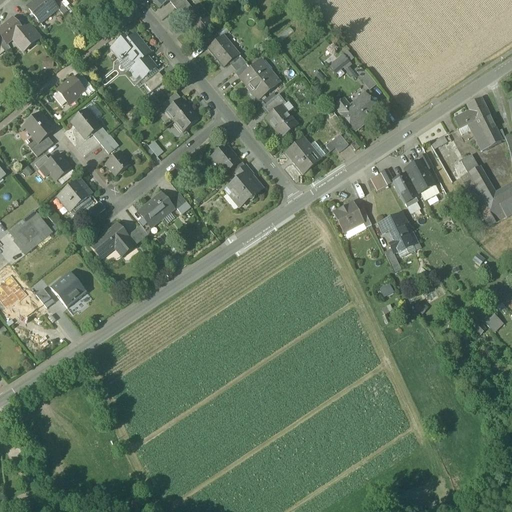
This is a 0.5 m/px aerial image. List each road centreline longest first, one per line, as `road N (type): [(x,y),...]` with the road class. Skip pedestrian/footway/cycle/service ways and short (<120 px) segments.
road 1 (residential): [(0,401),(299,202)]
road 2 (residential): [(299,202),(511,63)]
road 3 (residential): [(226,118),(118,207),(66,141)]
road 4 (residential): [(226,118),(134,0)]
